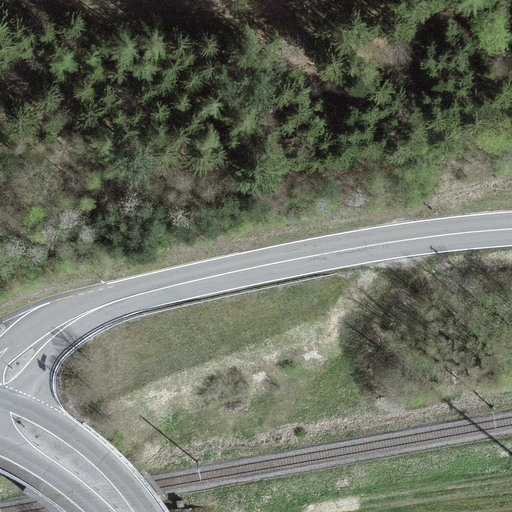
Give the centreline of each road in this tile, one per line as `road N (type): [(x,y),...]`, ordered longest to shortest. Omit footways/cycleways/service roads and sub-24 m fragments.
road 1 (primary): [(511,229),(371,244),(120,299)]
road 2 (track): [(299,0),(225,8),(0,5)]
road 3 (primary): [(149,511),(82,440),(0,399)]
road 4 (primary): [(0,387),(39,341),(120,299)]
road 5 (primary): [(0,438),(99,511)]
